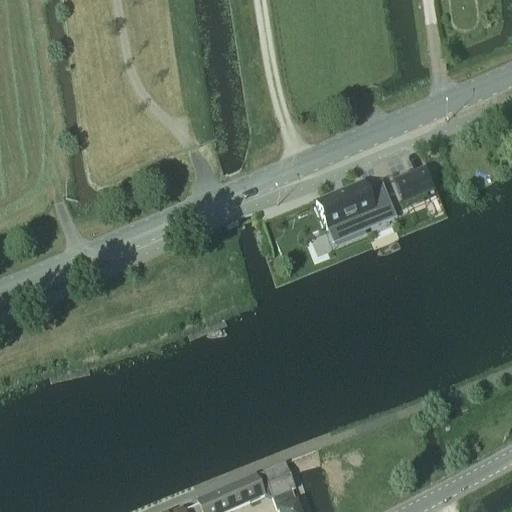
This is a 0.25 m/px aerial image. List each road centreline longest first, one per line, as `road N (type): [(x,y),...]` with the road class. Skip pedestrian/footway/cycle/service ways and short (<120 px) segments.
road 1 (secondary): [(0,295),(511,77)]
road 2 (track): [(262,0),(295,167)]
road 3 (track): [(34,124),(79,260)]
road 4 (track): [(454,127),(430,0)]
